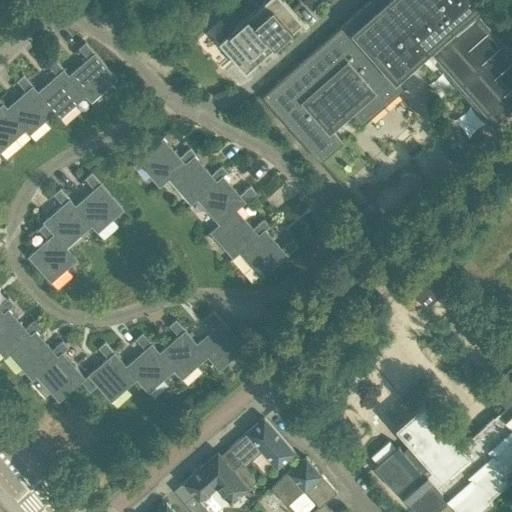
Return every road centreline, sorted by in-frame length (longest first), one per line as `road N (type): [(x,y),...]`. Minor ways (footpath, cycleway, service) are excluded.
road 1 (residential): [(166,94),(118,132),(54,163),(23,198),(15,259),(51,306),(98,318),(169,298),(256,296),(287,287),(311,267),(321,221),(303,185),(273,155),(200,116)]
road 2 (residential): [(112,511),(260,382)]
road 3 (residential): [(350,0),(254,85),(200,116)]
road 4 (residential): [(369,511),(260,382)]
road 5 (residential): [(166,94),(104,36),(56,8)]
